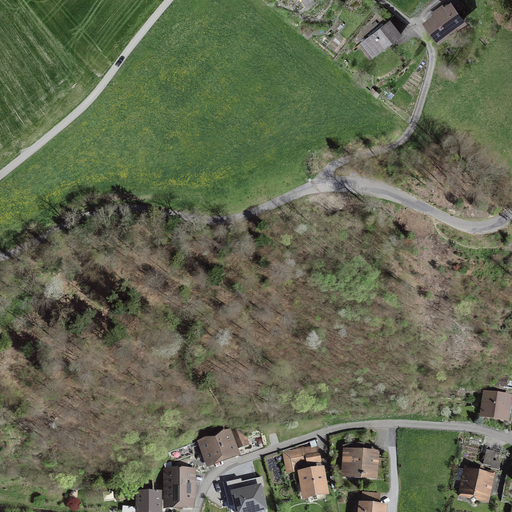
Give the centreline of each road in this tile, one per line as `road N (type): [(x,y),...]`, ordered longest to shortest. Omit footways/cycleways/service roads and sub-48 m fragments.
road 1 (unclassified): [(511,214),(462,225),(387,192),(335,185),(225,219),(146,208),(98,211),(0,257)]
road 2 (residential): [(196,511),(213,474),(327,431),(392,423),(466,427),(511,440)]
road 3 (unclassified): [(0,175),(89,100),(169,0)]
